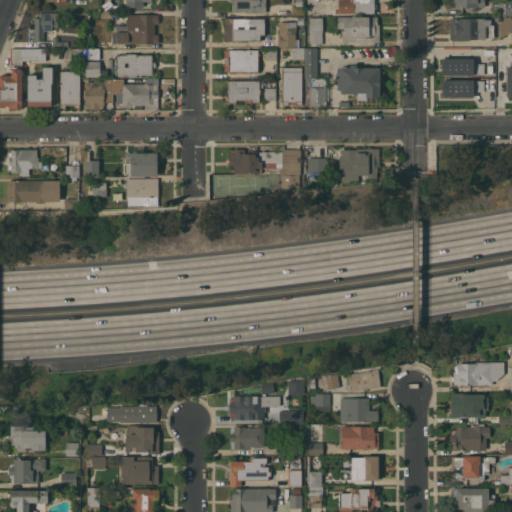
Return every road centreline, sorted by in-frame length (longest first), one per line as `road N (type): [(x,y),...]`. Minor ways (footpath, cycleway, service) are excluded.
road 1 (motorway): [(511,236),(157,286),(0,295)]
road 2 (motorway): [(0,341),(409,304),(511,285)]
road 3 (residential): [(511,129),(0,131)]
road 4 (residential): [(194,0),(194,186)]
road 5 (residential): [(417,0),(415,165)]
road 6 (residential): [(412,389),(416,511)]
